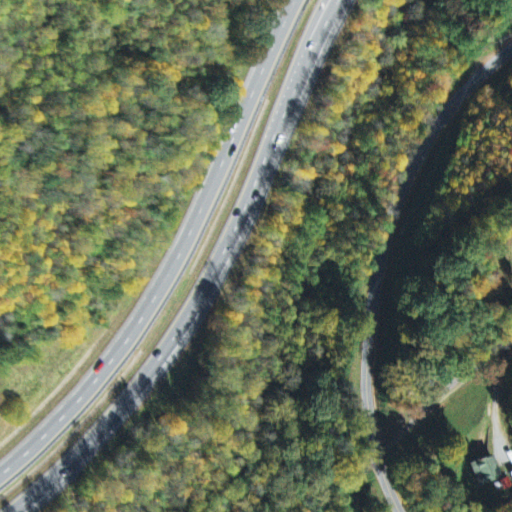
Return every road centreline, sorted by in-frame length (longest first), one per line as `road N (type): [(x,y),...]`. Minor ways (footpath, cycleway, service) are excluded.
road 1 (trunk): [(0,509),(129,385),(195,282),(332,0)]
road 2 (trunk): [(294,0),(148,298),(90,384),(0,472)]
road 3 (residential): [(409,511),(382,453),(372,292),(391,211),(450,100),(511,55)]
